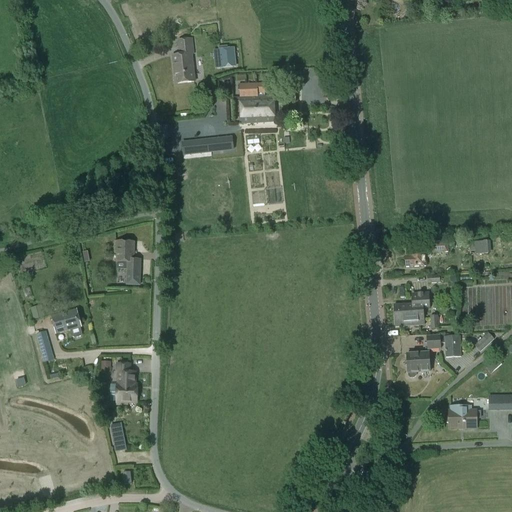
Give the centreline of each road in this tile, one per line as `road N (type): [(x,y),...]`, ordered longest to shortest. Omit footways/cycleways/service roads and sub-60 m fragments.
road 1 (unclassified): [(171,492),(152,452),(159,212),(152,120),(138,70),(99,0)]
road 2 (tertiary): [(339,464),(367,409),(379,339),(342,0)]
road 3 (unclassified): [(398,450),(435,401),(511,332)]
